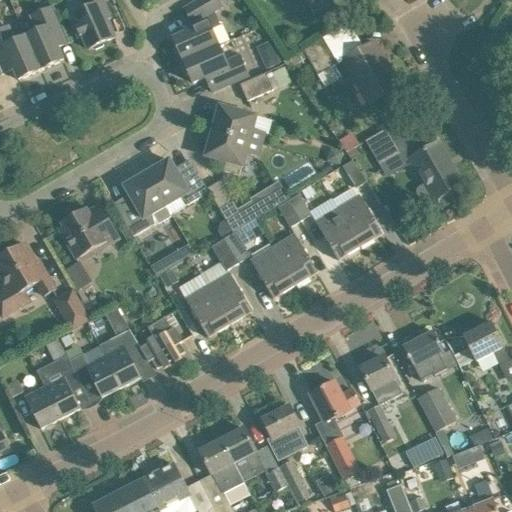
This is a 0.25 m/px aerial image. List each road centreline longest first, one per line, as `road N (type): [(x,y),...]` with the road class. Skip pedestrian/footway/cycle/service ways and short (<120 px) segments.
road 1 (residential): [(24,489),(488,229)]
road 2 (residential): [(152,55),(158,86),(147,131),(40,194),(0,204)]
road 3 (residential): [(441,14),(414,31),(511,208)]
road 4 (residential): [(152,55),(0,123)]
